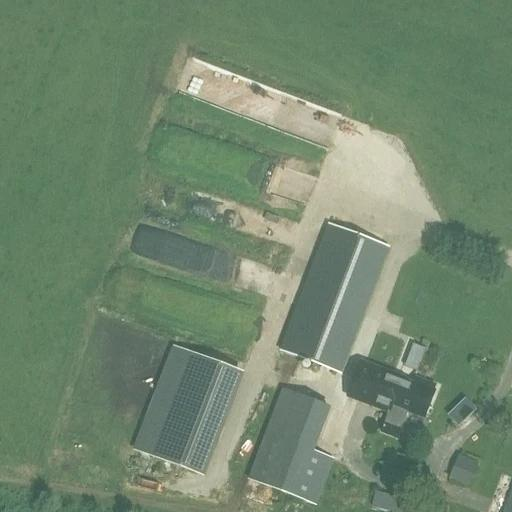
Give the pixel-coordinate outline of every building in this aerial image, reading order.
[(341,373),(370,297),(389,247),(329,224),(281,350),(341,373)] [(203,477),(243,374),(176,348),(136,451),(203,477)] [(59,426),(68,435),(81,441),(94,442),(107,439),(119,431),(127,421),(131,408),(131,396),(128,384),(121,374),(112,366),(100,362),(88,361),(77,364),(66,370),(57,379),(52,391),(51,403),(53,415),(59,426)] [(434,391),(436,386),(422,380),(420,386),(402,379),(403,378),(361,361),(347,396),(389,412),(388,414),(394,417),(392,423),(386,421),(382,433),(397,439),(402,427),(401,426),(403,420),(404,421),(407,411),(425,418),(435,392),(434,391)] [(334,459),(316,452),(333,408),(283,389),(249,479),(318,506),(334,459)] [(447,416),(458,427),(475,410),(465,400),(447,416)] [(476,463),(458,457),(449,479),(467,486),(476,463)] [(511,511),(511,489),(503,511),(511,511)] [(413,511),(416,501),(377,492),(373,506),(397,511),(413,511)] [(424,499),(419,511),(446,511),(449,504),(424,499)]
